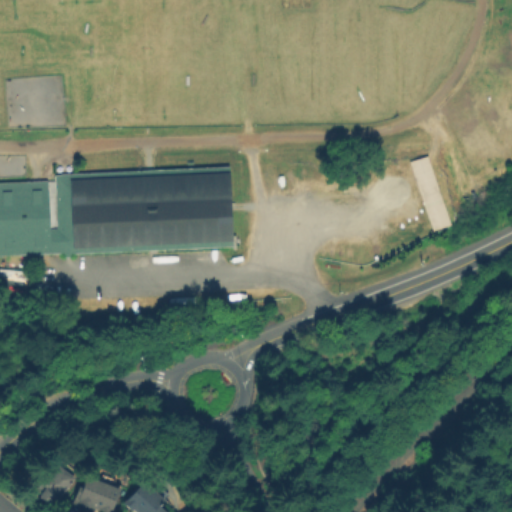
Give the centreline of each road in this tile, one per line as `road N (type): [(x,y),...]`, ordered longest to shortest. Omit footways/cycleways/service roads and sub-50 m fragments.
road 1 (tertiary): [(511,237),(322,318)]
road 2 (tertiary): [(171,384),(129,379),(92,388),(0,446)]
